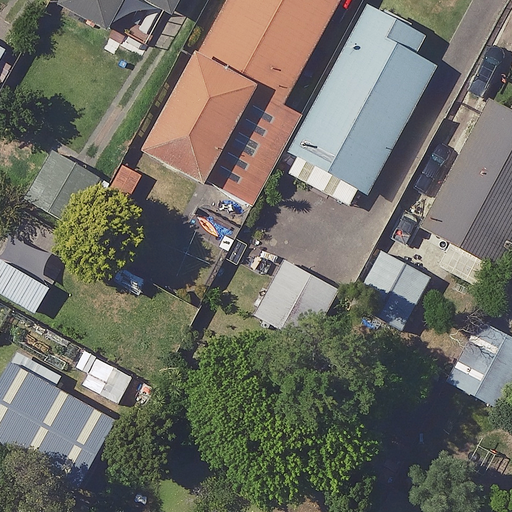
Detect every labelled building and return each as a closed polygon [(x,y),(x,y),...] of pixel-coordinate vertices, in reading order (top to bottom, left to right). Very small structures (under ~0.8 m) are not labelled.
[(177,0),(62,0),(62,1),(107,26),(121,0),(153,0),(172,10),(177,0)] [(339,0),(223,0),(142,140),(248,202),(299,113),(280,102),(339,0)] [(426,31),(370,2),(283,168),(360,208),(436,63),(415,52),(426,31)] [(0,87),(19,53),(0,42),(0,87)] [(511,241),(511,86),(502,81),(427,224),(501,263),(511,241)] [(97,168),(53,145),(27,197),(71,219),(97,168)] [(74,244),(25,218),(12,243),(61,269),(74,244)] [(429,249),(387,232),(358,306),(400,323),(429,249)] [(341,288),(288,259),(257,315),(310,344),(341,288)] [(511,391),(511,347),(476,329),(450,382),(504,408),(511,391)] [(119,415),(22,357),(0,394),(0,442),(75,488),(119,415)]
